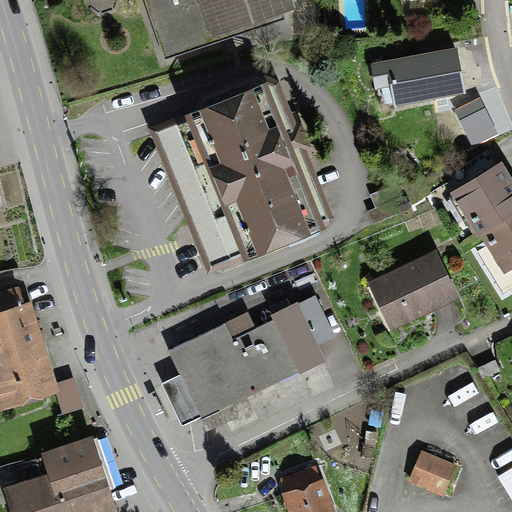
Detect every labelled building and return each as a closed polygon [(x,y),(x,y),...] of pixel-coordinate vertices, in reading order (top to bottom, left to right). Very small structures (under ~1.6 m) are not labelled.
[(155,0),(153,1),(171,55),(217,40),(214,32),(282,9),(279,0),(155,0)] [(449,0),(401,0),(403,20),(451,17),(449,0)] [(455,48),(373,63),(380,105),(463,90),(455,48)] [(208,241),(216,262),(328,218),(273,83),(183,119),(188,132),(172,138),(189,179),(198,176),(222,235),(208,241)] [(480,231),(482,230),(511,210),(511,184),(499,164),(455,192),(480,231)] [(396,184),(370,194),(375,207),(367,209),(373,224),(399,214),(394,200),(402,198),(396,184)] [(511,210),(482,230),(507,269),(511,266),(511,210)] [(434,255),(373,284),(385,308),(391,306),(398,322),(454,295),(434,255)] [(0,401),(47,388),(17,287),(0,291),(0,401)] [(169,350),(206,428),(235,414),(229,403),(324,358),(296,302),(272,314),(274,318),(254,327),(246,313),(169,350)] [(494,359),(478,367),(483,377),(499,369),(494,359)] [(72,382),(57,387),(65,410),(80,405),(72,382)] [(113,511),(115,511),(91,439),(45,454),(52,475),(9,489),(16,511),(113,511)] [(454,464),(421,451),(410,480),(443,492),(454,464)] [(330,511),(315,468),(283,479),(294,511),(330,511)]
